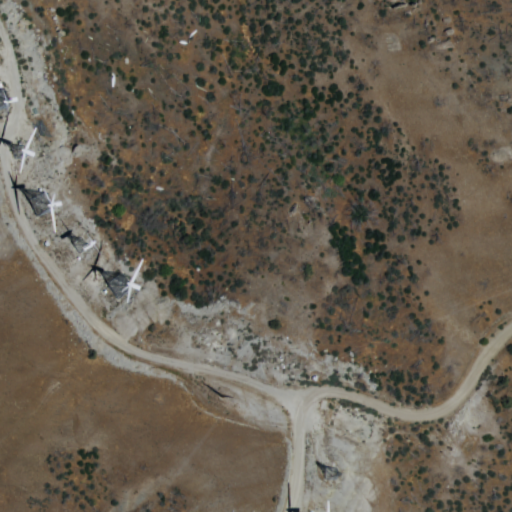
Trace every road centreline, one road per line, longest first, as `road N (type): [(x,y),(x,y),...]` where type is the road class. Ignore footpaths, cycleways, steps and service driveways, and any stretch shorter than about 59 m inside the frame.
road 1 (track): [(274,511),(286,444),(278,410),(241,381),(128,348),(88,321),(12,216),(0,165)]
road 2 (track): [(511,329),(458,395),(436,407),(411,408),(337,386),(268,399)]
